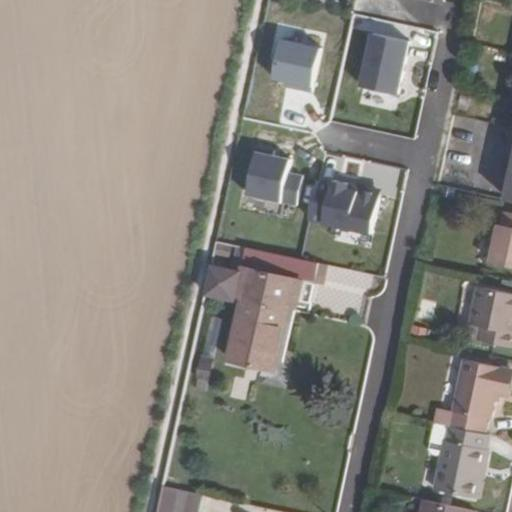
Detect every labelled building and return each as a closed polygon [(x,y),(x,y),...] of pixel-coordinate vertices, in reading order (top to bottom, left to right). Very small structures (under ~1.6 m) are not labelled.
[(364,87),(400,95),(412,44),(376,36),(364,87)] [(320,93),(330,49),(289,40),(279,83),(320,93)] [(261,156),(252,195),(300,206),(310,167),(261,156)] [(327,223),(375,233),(385,192),(336,181),(335,186),(320,183),(312,219),(328,222),(327,223)] [(511,213),(508,213),(506,226),(503,226),(495,263),(511,266),(511,213)] [(258,271),(263,251),(250,248),(245,268),(258,271)] [(313,305),(322,265),(263,251),(258,271),(303,281),(299,301),(313,305)] [(238,297),(244,272),(215,266),(208,294),(238,300),(238,297)] [(258,271),(245,268),(244,272),(238,297),(246,298),(297,310),(299,301),(303,281),(258,271)] [(511,292),(483,286),(476,323),(487,326),(483,340),(511,346),(511,292)] [(297,310),(246,298),(233,360),(267,368),(265,374),(282,378),(297,310)] [(487,326),(476,323),(472,322),(468,336),(483,340),(487,326)] [(511,384),(511,368),(469,360),(457,411),(492,419),(495,420),(501,394),(510,396),(511,384)] [(492,419),(457,411),(442,408),(439,422),(457,426),(489,433),(492,419)] [(453,441),(457,426),(439,422),(434,448),(437,453),(447,455),(450,440),(453,441)] [(450,440),(440,488),(475,496),(482,466),(489,467),(494,449),(491,448),(494,434),(489,433),(457,426),(453,441),(450,440)] [(489,467),(482,466),(475,496),(483,498),(489,467)] [(200,511),(204,496),(167,488),(161,511),(200,511)] [(479,511),(480,509),(428,498),(424,511),(414,511),(409,511),(408,511),(479,511)]
